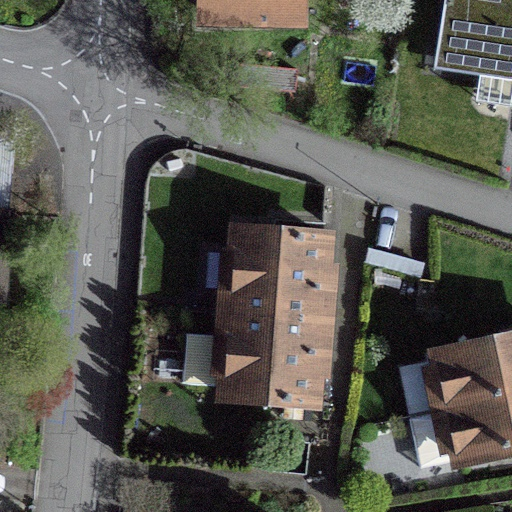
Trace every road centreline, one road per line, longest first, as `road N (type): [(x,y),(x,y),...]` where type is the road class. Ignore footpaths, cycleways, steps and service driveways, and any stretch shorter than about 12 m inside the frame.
road 1 (residential): [(511,221),(102,98)]
road 2 (residential): [(67,511),(102,98)]
